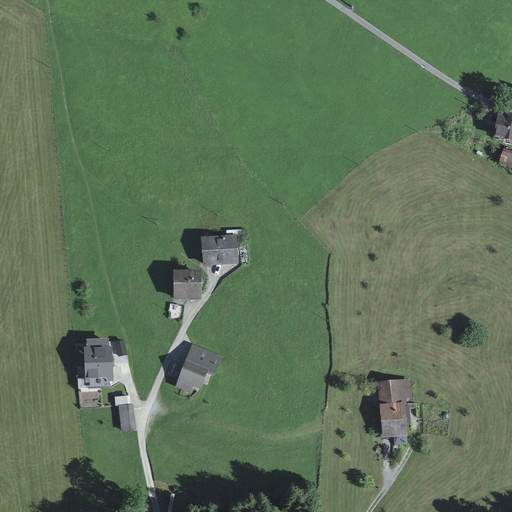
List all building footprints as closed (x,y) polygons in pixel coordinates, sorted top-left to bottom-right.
[(511,116),(499,113),(493,139),(511,144),(511,116)] [(202,238),(204,264),(238,262),(236,236),(202,238)] [(175,271),(175,298),(200,298),(200,271),(175,271)] [(126,355),(123,341),(117,342),(119,356),(126,355)] [(193,346),(176,386),(190,392),(193,384),(200,387),(206,372),(213,375),(220,357),(193,346)] [(85,349),(86,381),(113,380),(112,348),(85,349)] [(410,380),(378,383),(383,437),(407,435),(404,397),(411,397),(410,380)] [(119,405),(122,430),(135,429),(133,404),(130,405),(129,396),(116,397),(116,405),(119,405)]
